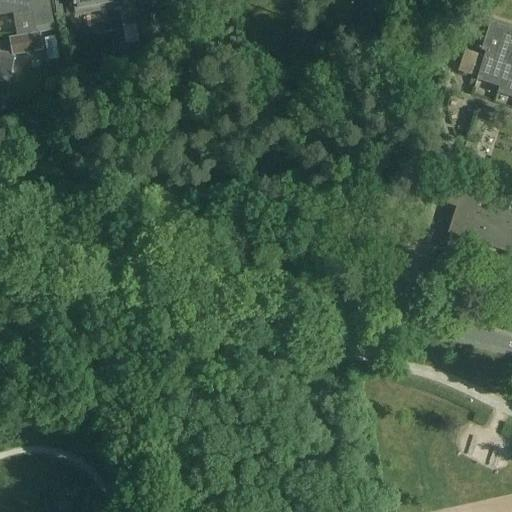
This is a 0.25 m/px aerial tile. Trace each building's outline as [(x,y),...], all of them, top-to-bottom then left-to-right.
[(8,38),(9,40),(40,35),(39,33),(53,30),(48,0),(0,0),(0,15),(32,10),(36,33),(8,38)] [(134,0),(74,0),(77,15),(117,8),(117,9),(121,9),(126,45),(139,43),(137,26),(138,26),(134,0)] [(511,27),(492,21),(481,52),(486,53),(477,81),(499,88),(497,94),(511,99),(511,207),(478,196),(481,188),(455,180),(448,201),(460,205),(451,234),(511,253),(511,27)] [(40,35),(9,40),(12,57),(43,51),(40,35)] [(477,73),(480,58),(470,56),(467,71),(477,73)] [(13,64),(0,61),(0,95),(7,97),(13,64)] [(396,260),(377,250),(362,279),(382,289),(396,260)]
